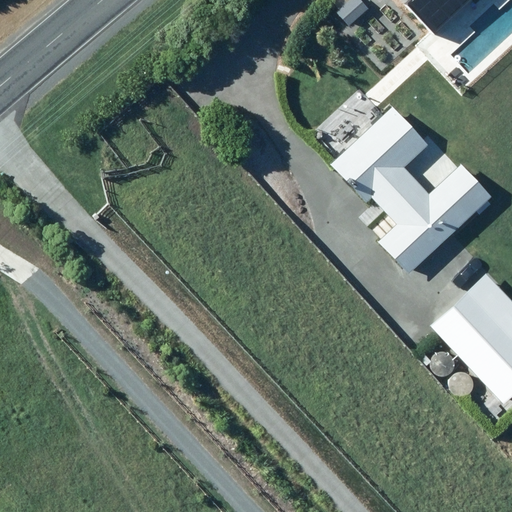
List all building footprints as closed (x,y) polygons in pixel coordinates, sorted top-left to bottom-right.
[(358,0),(342,0),(331,10),(344,25),(365,7),(358,0)] [(387,5),(352,32),(377,64),(412,37),(387,5)] [(372,142),(364,151),(376,163),(384,154),(372,142)] [(358,190),(365,197),(337,224),(386,275),(429,234),(401,205),(409,197),(382,168),(358,190)] [(474,200),(453,214),(472,242),(492,228),(474,200)] [(431,327),(460,358),(492,328),(464,297),(431,327)]
